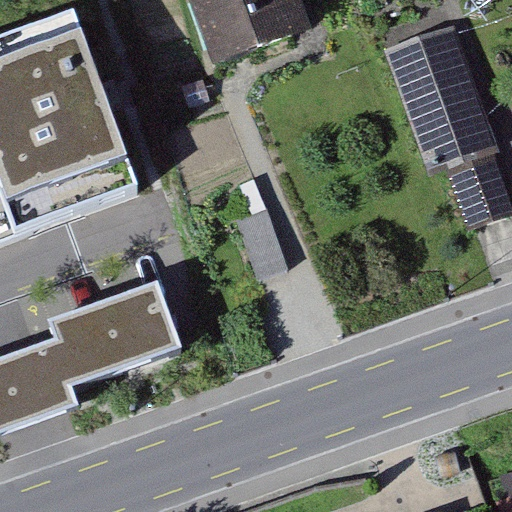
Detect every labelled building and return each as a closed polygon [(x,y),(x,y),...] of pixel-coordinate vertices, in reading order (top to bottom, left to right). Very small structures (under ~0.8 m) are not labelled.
[(300,0),(199,0),(224,71),(315,39),(300,0)] [(72,21),(0,46),(0,187),(18,238),(136,196),(72,21)] [(511,173),(462,32),(402,54),(463,228),(511,210),(511,173)] [(244,222),(262,281),(290,272),(272,214),(244,222)] [(57,350),(0,369),(0,438),(74,413),(68,395),(178,355),(156,293),(52,330),(57,350)] [(506,511),(511,511),(511,494),(503,497),(506,511)]
